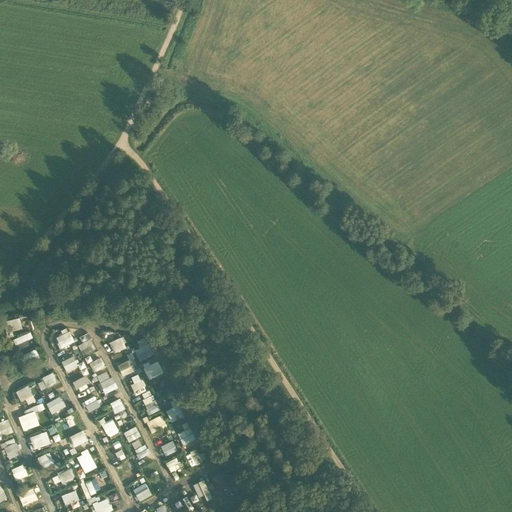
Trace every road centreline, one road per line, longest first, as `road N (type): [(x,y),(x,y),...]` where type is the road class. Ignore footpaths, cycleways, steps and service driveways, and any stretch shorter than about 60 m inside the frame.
road 1 (track): [(511,348),(242,108),(153,72)]
road 2 (track): [(368,511),(144,163),(122,145)]
road 3 (track): [(0,282),(122,145)]
road 4 (track): [(122,145),(184,0)]
